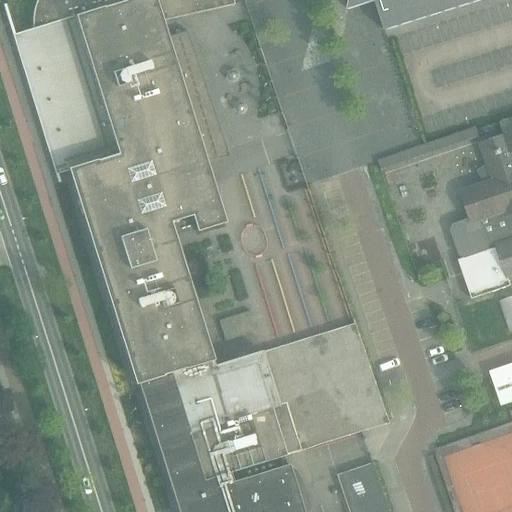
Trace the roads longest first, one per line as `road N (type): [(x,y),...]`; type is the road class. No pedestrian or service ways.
road 1 (residential): [(294,0),(425,397),(409,455),(424,511)]
road 2 (secondary): [(100,511),(0,197)]
